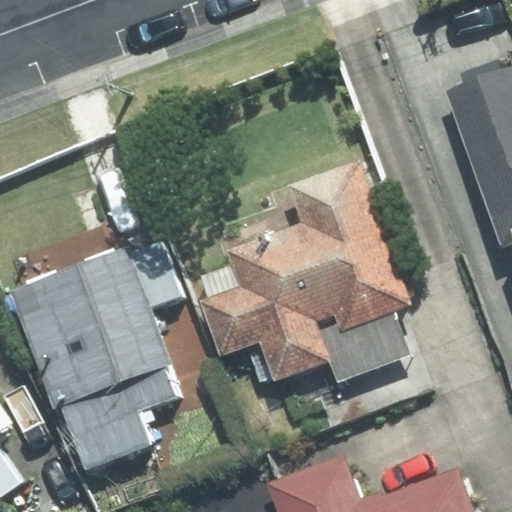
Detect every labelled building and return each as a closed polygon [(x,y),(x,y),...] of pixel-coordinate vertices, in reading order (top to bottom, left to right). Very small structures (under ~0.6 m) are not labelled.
[(511,70),(452,94),(511,242),(511,70)] [(397,353),(430,342),(367,153),(286,180),(299,221),(231,243),(246,286),(209,298),(226,351),(275,335),(288,374),(343,356),(335,332),(384,316),(397,353)] [(168,232),(18,284),(92,497),(164,473),(146,419),(196,402),(173,335),(201,326),(168,232)] [(28,427),(0,387),(0,503),(27,484),(0,447),(28,427)] [(291,511),(472,511),(459,474),(375,504),(358,455),(281,483),(291,511)]
